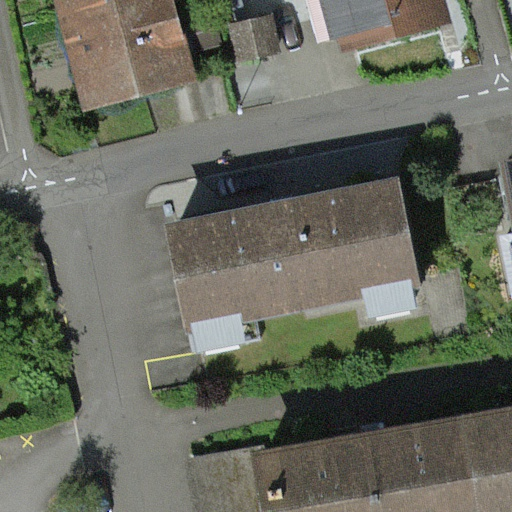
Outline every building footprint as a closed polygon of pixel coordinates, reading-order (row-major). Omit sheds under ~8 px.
[(96,0),(70,7),(94,95),(179,72),(162,0),(96,0)] [(341,0),(351,37),(436,15),(431,0),(341,0)] [(436,290),(420,194),(182,235),(198,331),(436,290)] [(511,511),(511,421),(479,427),(494,511),(511,511)] [(480,511),(466,429),(260,466),(268,511),(480,511)] [(268,511),(260,466),(198,476),(203,511),(268,511)]
